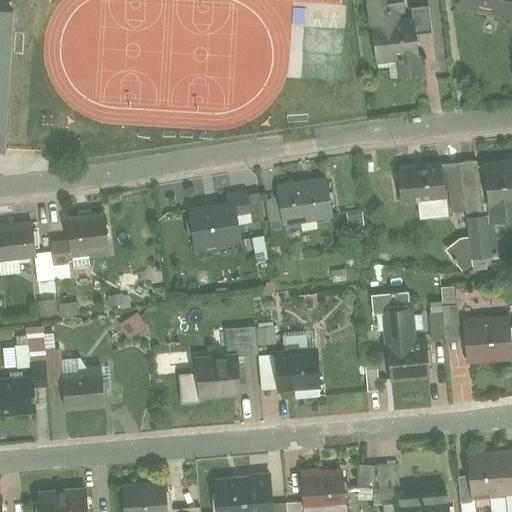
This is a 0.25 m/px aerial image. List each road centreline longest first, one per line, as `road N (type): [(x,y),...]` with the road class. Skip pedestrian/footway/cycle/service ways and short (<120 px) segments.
road 1 (residential): [(511,122),(0,189)]
road 2 (residential): [(0,465),(511,420)]
